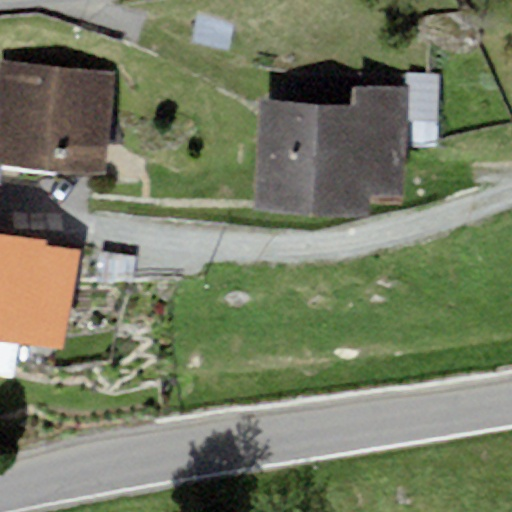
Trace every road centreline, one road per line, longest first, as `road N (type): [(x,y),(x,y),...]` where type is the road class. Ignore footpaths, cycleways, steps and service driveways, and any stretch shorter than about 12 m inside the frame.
road 1 (residential): [(0,492),(140,460),(511,404)]
road 2 (track): [(91,231),(311,253),(511,194)]
